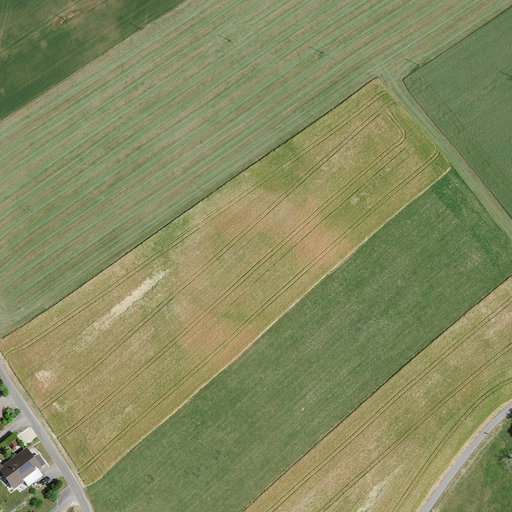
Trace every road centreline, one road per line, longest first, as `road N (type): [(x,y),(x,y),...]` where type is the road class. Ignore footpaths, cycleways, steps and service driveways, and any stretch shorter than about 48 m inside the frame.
road 1 (unclassified): [(0,370),(84,511)]
road 2 (unclassified): [(427,511),(511,408)]
